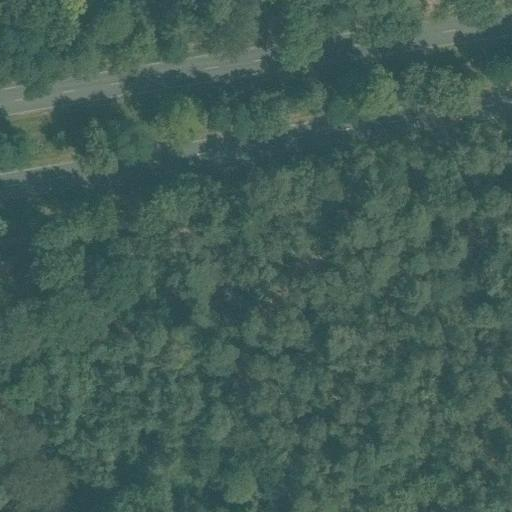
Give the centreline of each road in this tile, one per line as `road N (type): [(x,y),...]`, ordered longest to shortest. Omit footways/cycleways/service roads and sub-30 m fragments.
road 1 (primary): [(0,188),(511,103)]
road 2 (primary): [(511,22),(0,104)]
